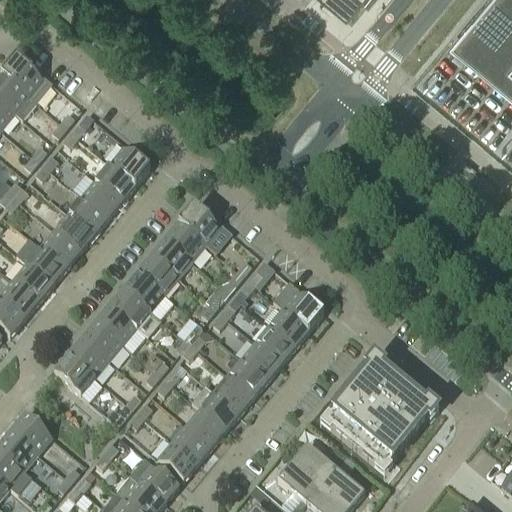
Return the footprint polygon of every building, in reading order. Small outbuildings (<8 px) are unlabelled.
[(511,0),(488,0),(451,46),(511,96),(511,0)] [(42,86),(16,64),(1,81),(36,111),(52,91),(44,84),(42,86)] [(36,111),(1,81),(0,83),(0,108),(22,127),(36,111)] [(22,127),(0,108),(0,136),(0,137),(14,121),(22,127)] [(66,135),(74,126),(67,120),(59,130),(66,135)] [(58,145),(66,135),(59,130),(51,139),(58,145)] [(77,145),(85,135),(78,130),(71,139),(77,145)] [(69,155),(77,145),(71,139),(62,149),(69,155)] [(38,168),(46,159),(39,153),(31,163),(38,168)] [(149,176),(123,154),(123,153),(108,171),(134,193),(149,176)] [(30,178),(38,168),(31,163),(23,173),(30,178)] [(49,178),(58,168),(51,163),(43,172),(49,178)] [(134,193),(108,171),(94,187),(121,210),(134,193)] [(41,188),(49,178),(43,172),(34,182),(41,188)] [(121,210),(94,187),(80,204),(107,226),(121,210)] [(13,203),(21,194),(14,189),(6,198),(13,203)] [(19,209),(27,199),(21,194),(13,203),(19,209)] [(0,209),(4,213),(13,203),(6,198),(0,205),(0,209)] [(11,219),(19,209),(13,203),(4,213),(11,219)] [(107,226),(80,204),(66,221),(93,243),(107,226)] [(220,235),(193,212),(178,230),(205,252),(220,235)] [(93,243),(66,221),(52,237),(79,260),(93,243)] [(192,268),(205,252),(178,230),(165,246),(192,268)] [(66,276),(79,260),(52,237),(39,253),(66,276)] [(177,285),(192,268),(165,246),(150,263),(177,285)] [(66,276),(39,253),(25,270),(52,292),(66,276)] [(177,285),(150,263),(137,279),(164,302),(177,285)] [(243,283),(251,274),(244,268),(236,278),(243,283)] [(52,292),(25,270),(11,287),(38,309),(52,292)] [(235,293),(243,283),(236,278),(228,287),(235,293)] [(254,293),(262,283),(256,278),(248,287),(254,293)] [(164,302),(137,279),(123,296),(150,318),(164,302)] [(38,309),(11,287),(0,299),(0,305),(24,326),(38,309)] [(246,303),(254,293),(248,287),(239,297),(246,303)] [(323,320),(297,299),(298,297),(288,289),(272,308),(281,316),(308,338),(323,320)] [(215,316),(229,300),(219,291),(206,306),(209,310),(209,311),(215,316)] [(136,335),(150,318),(123,296),(109,312),(136,335)] [(24,326),(0,305),(0,335),(9,343),(24,326)] [(207,326),(215,316),(209,311),(200,321),(207,326)] [(227,326),(235,316),(228,311),(220,320),(227,326)] [(136,335),(109,312),(95,329),(122,351),(136,335)] [(308,338),(281,316),(268,332),(295,354),(308,338)] [(219,336),(227,326),(220,320),(212,330),(219,336)] [(108,368),(122,351),(95,329),(82,346),(108,368)] [(280,371),(295,354),(268,332),(253,349),(280,371)] [(190,352),(198,342),(191,336),(183,346),(190,352)] [(197,357),(205,347),(198,342),(190,352),(197,357)] [(94,385),(108,368),(82,346),(67,362),(94,385)] [(182,361),(190,352),(183,346),(175,356),(182,361)] [(267,387),(280,371),(253,349),(240,365),(267,387)] [(188,367),(197,357),(190,352),(182,361),(188,367)] [(80,402),(94,385),(67,362),(53,380),(80,402)] [(328,419),(320,429),(330,437),(332,434),(376,471),(373,474),(383,482),(392,472),(389,470),(427,424),(430,426),(438,416),(428,408),(425,411),(381,374),(384,371),(374,363),(365,373),(368,376),(330,421),(328,419)] [(253,404),(267,387),(240,365),(226,381),(253,404)] [(160,383),(168,373),(161,368),(153,377),(160,383)] [(152,393),(160,383),(153,377),(145,387),(152,393)] [(171,392),(179,383),(173,377),(165,387),(171,392)] [(238,422),(253,404),(226,381),(211,400),(238,422)] [(163,402),(171,392),(165,387),(156,396),(163,402)] [(225,438),(238,422),(211,400),(198,416),(225,438)] [(132,416),(140,406),(133,401),(125,410),(132,416)] [(124,426),(132,416),(125,410),(117,420),(124,426)] [(144,425),(152,416),(145,410),(137,420),(144,425)] [(211,454),(225,438),(198,416),(184,432),(211,454)] [(135,435),(144,425),(137,420),(129,430),(135,435)] [(51,444),(25,421),(10,438),(37,461),(51,444)] [(198,470),(211,454),(184,432),(171,448),(198,470)] [(37,461),(10,438),(0,450),(0,458),(23,478),(37,461)] [(183,488),(198,470),(171,448),(156,466),(183,488)] [(110,466),(118,456),(111,451),(103,460),(110,466)] [(335,476),(306,451),(291,469),(321,493),(335,476)] [(23,478),(0,458),(0,487),(9,495),(23,478)] [(102,476),(110,466),(103,460),(95,470),(102,476)] [(178,494),(144,465),(129,482),(164,511),(178,494)] [(321,493),(291,469),(277,486),(299,505),(293,511),(303,511),(305,510),(306,511),(321,493)] [(71,489),(79,480),(72,474),(64,484),(71,489)] [(353,511),(364,500),(335,476),(321,493),(343,511),(353,511)] [(502,494),(511,502),(511,480),(501,494),(502,495),(502,494)] [(162,511),(164,511),(129,482),(115,499),(131,511),(162,511)] [(63,499),(71,489),(64,484),(56,494),(63,499)] [(82,499),(90,490),(83,484),(75,493),(82,499)] [(0,505),(9,495),(0,487),(0,505)] [(74,509),(82,499),(75,493),(67,503),(74,509)] [(307,511),(343,511),(321,493),(306,511),(307,511)] [(131,511),(115,499),(104,511),(131,511)]
